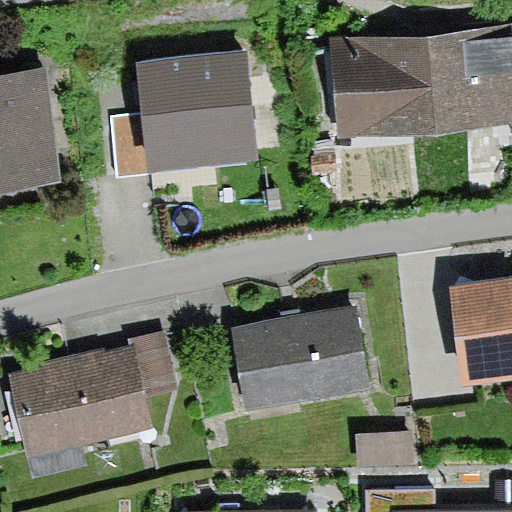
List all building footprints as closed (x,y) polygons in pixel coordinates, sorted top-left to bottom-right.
[(450,35),(324,46),(330,120),(511,104),(511,36),(511,30),(493,31),(492,21),(464,23),(465,32),(450,33),(450,35)] [(243,48),(142,59),(147,108),(110,112),(117,171),(153,168),(150,145),(252,134),(243,48)] [(35,74),(0,78),(0,164),(45,159),(35,74)] [(511,274),(454,282),(465,368),(511,362),(511,274)] [(353,306),(237,326),(249,396),(365,376),(353,306)] [(47,369),(16,376),(37,465),(84,454),(78,429),(146,413),(140,389),(173,381),(161,330),(129,338),(131,349),(102,356),(101,350),(45,363),(47,369)]
